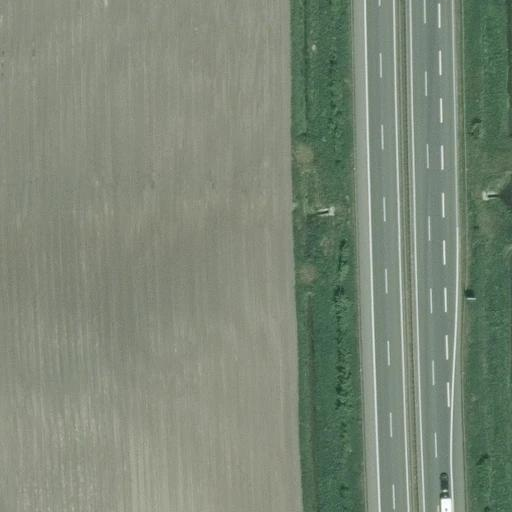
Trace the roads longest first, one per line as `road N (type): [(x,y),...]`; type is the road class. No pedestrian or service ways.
road 1 (motorway): [(379,0),(394,511)]
road 2 (motorway): [(436,511),(424,0)]
